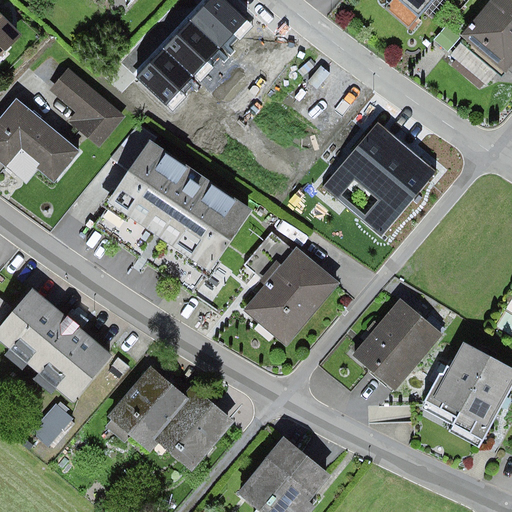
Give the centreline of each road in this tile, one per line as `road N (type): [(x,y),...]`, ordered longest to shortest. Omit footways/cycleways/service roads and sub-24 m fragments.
road 1 (residential): [(286,396),(0,206)]
road 2 (residential): [(286,396),(492,153)]
road 3 (residential): [(281,0),(492,153)]
road 4 (residential): [(511,506),(286,396)]
